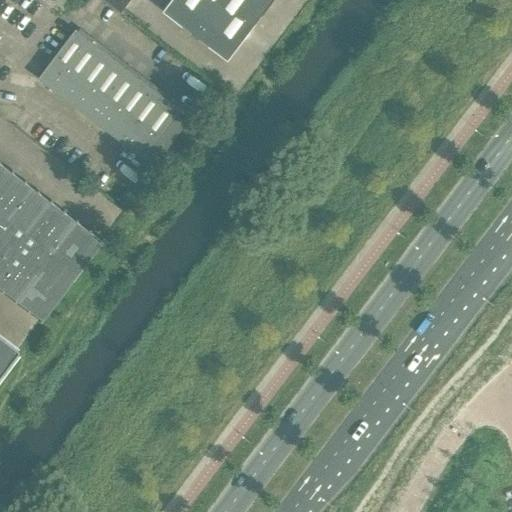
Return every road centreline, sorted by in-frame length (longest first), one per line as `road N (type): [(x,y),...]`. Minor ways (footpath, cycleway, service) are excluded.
road 1 (secondary): [(511,137),(227,511)]
road 2 (secondary): [(291,511),(511,225)]
road 3 (residential): [(511,375),(453,431),(406,511)]
